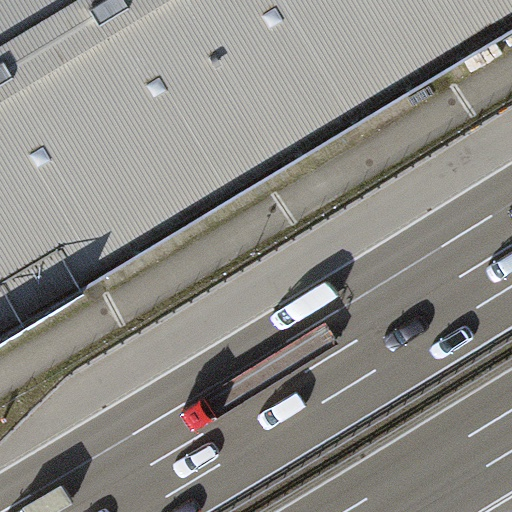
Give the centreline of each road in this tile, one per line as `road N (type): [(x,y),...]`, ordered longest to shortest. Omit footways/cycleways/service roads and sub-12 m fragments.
road 1 (motorway): [(511,246),(73,511)]
road 2 (motorway): [(379,511),(511,431)]
